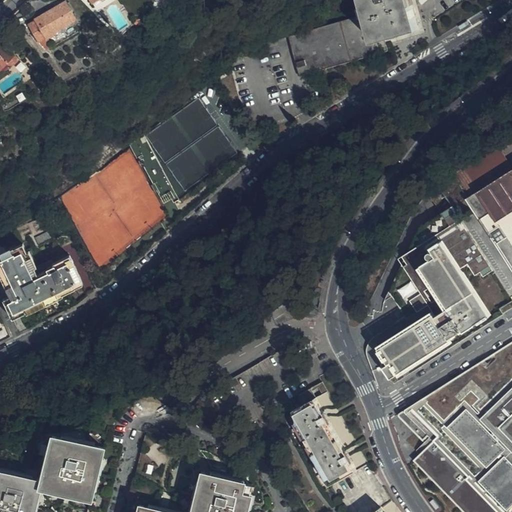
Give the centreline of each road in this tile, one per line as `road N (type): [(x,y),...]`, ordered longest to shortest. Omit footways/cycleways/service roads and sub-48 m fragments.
road 1 (residential): [(0,358),(107,304),(288,147),(511,10)]
road 2 (residential): [(511,72),(438,129),(344,260),(338,323),(374,410)]
road 3 (unclassified): [(374,410),(511,325)]
road 4 (unknown): [(282,511),(258,462),(169,409)]
